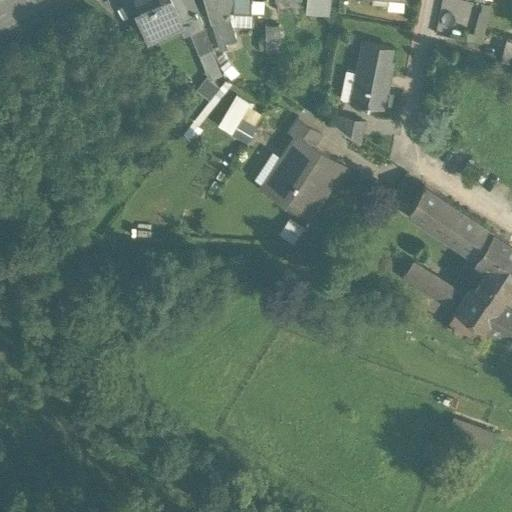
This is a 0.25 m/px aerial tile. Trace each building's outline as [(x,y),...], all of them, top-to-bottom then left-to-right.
[(198,13),(191,0),(137,0),(148,24),(163,18),(167,26),(186,18),(191,30),(204,24),(199,13),(198,13)] [(251,0),(206,0),(219,47),(227,45),(225,39),(235,37),(227,9),(251,10),(251,0)] [(329,0),(307,0),(307,8),(328,10),(329,0)] [(280,26),(265,26),(266,50),(280,50),(280,26)] [(511,37),(506,36),(500,60),(511,62),(511,37)] [(391,45),(364,40),(357,73),(347,71),(342,97),(383,105),(384,102),(386,103),(388,90),(386,90),(387,86),(383,86),(386,73),(389,73),(392,59),(389,58),(391,45)] [(218,124),(245,141),(260,117),(246,108),(250,103),(236,94),(218,124)] [(364,119),(338,114),(335,125),(360,141),(364,119)] [(297,133),(314,144),(322,131),(298,116),(290,128),(297,133)] [(314,144),(297,133),(263,186),(310,216),(326,191),(320,187),(338,160),(314,144)] [(493,229),(425,183),(410,207),(478,252),(493,229)] [(293,241),(302,227),(289,218),(280,232),(293,241)] [(511,240),(493,229),(478,252),(476,255),(488,263),(475,284),(501,301),(502,300),(511,284),(511,240)] [(456,287),(412,260),(402,276),(445,302),(456,287)] [(501,301),(475,284),(468,294),(458,310),(484,327),(486,323),(501,301)] [(468,294),(456,287),(445,302),(458,310),(468,294)] [(511,307),(502,300),(501,301),(486,323),(491,329),(511,332),(511,307)] [(484,327),(458,310),(447,327),(481,346),(491,329),(486,323),(484,327)] [(445,443),(487,458),(496,434),(485,430),(481,440),(450,429),(445,443)]
